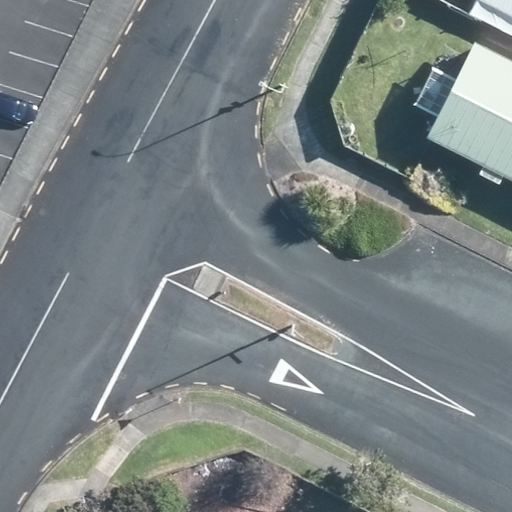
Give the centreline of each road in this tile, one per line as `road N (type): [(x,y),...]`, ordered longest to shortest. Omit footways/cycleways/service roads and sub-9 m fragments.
road 1 (residential): [(511,437),(93,222)]
road 2 (residential): [(93,222),(206,0)]
road 3 (tertiary): [(0,404),(93,222)]
